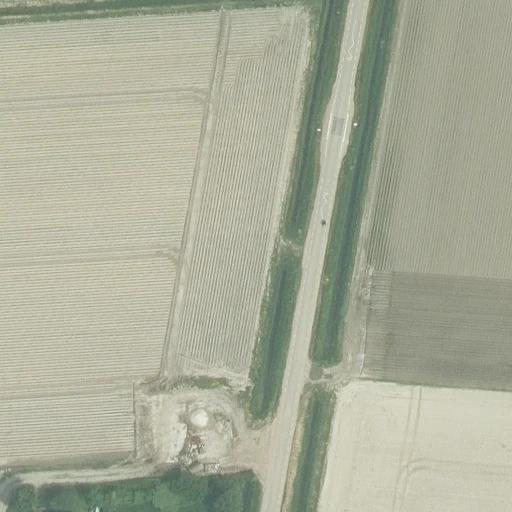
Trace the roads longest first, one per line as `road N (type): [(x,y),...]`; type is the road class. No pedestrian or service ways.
road 1 (unclassified): [(269,511),(358,0)]
road 2 (track): [(0,510),(5,479),(277,468)]
